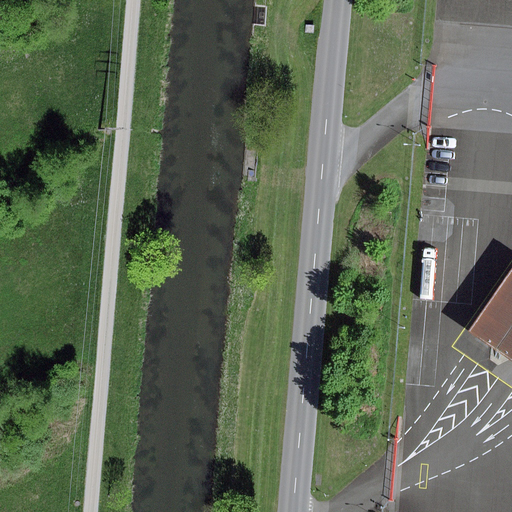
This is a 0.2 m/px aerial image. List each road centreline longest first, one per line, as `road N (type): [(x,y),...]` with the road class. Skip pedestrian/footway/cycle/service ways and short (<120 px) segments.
road 1 (unclassified): [(294,511),(337,0)]
road 2 (track): [(136,0),(94,511)]
